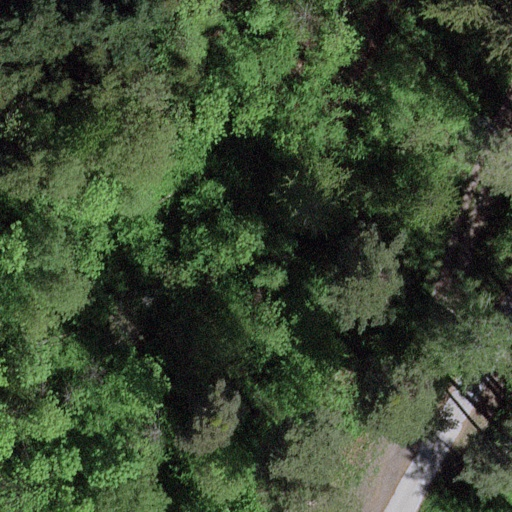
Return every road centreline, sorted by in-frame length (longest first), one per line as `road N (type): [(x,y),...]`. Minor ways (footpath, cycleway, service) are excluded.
road 1 (track): [(404,502),(417,401),(471,213),(511,122)]
road 2 (track): [(511,323),(399,511)]
